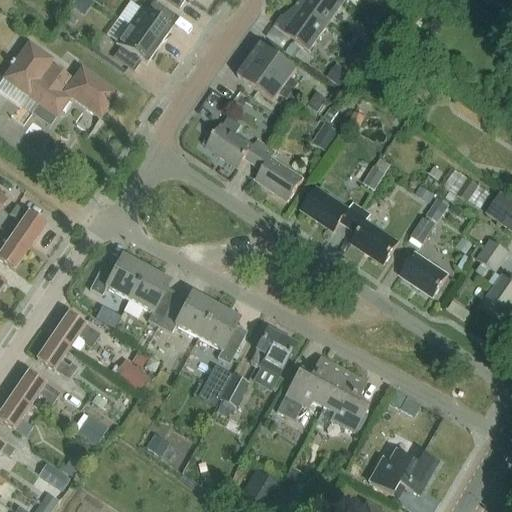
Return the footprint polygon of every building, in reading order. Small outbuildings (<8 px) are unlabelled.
[(86,0),(77,0),(71,9),(84,18),(94,5),(86,0)] [(163,0),(179,11),(186,1),(191,4),(194,0),(163,0)] [(300,0),(299,4),(297,7),(327,28),(345,4),(339,0),(300,0)] [(142,9),(129,28),(159,49),(161,47),(167,42),(166,40),(172,31),(167,28),(174,17),(154,3),(146,13),(142,9)] [(309,53),(327,28),(297,7),(296,9),(289,14),(291,16),(287,21),(282,18),(275,28),(309,53)] [(158,52),(159,49),(129,28),(116,46),(121,49),(113,59),(134,74),(141,64),(147,68),(153,59),(155,59),(158,52)] [(362,53),(369,44),(356,36),(350,45),(362,53)] [(301,51),(292,45),(286,54),(294,60),(301,51)] [(51,67),(53,64),(29,46),(3,83),(38,107),(32,117),(50,130),(71,100),(100,121),(118,97),(81,71),(73,83),(51,67)] [(261,47),(238,79),(274,105),(280,97),(287,102),(299,86),(291,81),(297,73),(261,47)] [(330,82),(340,90),(351,76),(340,68),(330,82)] [(308,108),(318,115),(327,103),(317,96),(308,108)] [(331,109),(324,118),(332,124),(339,114),(331,109)] [(355,113),(350,120),(360,126),(365,119),(355,113)] [(254,167),(266,148),(258,142),(254,149),(236,137),(242,129),(229,120),(223,129),(221,127),(215,137),(211,135),(203,147),(207,149),(206,150),(239,172),(245,162),(254,167)] [(313,146),(326,154),(339,134),(325,126),(313,146)] [(266,148),(254,167),(263,173),(256,183),(288,205),(304,182),(271,160),(276,154),(266,148)] [(377,162),(361,188),(372,195),(389,170),(377,162)] [(435,186),(441,177),(432,171),(426,180),(435,186)] [(454,199),(477,214),(487,198),(449,173),(438,188),(448,195),(444,202),(450,206),(454,199)] [(415,197),(430,206),(435,198),(420,188),(415,197)] [(341,225),(350,231),(362,212),(353,206),(349,212),(317,191),(302,213),(334,235),(341,225)] [(511,204),(500,196),(485,218),(511,237),(511,204)] [(436,227),(447,210),(435,202),(424,219),(436,227)] [(453,207),(450,211),(459,218),(462,214),(453,207)] [(22,225),(13,238),(30,250),(46,227),(29,215),(28,216),(16,208),(10,217),(22,225)] [(371,217),(362,212),(350,231),(358,236),(351,246),(384,268),(399,245),(367,224),(371,217)] [(434,230),(421,222),(409,241),(422,249),(434,230)] [(0,263),(14,273),(30,250),(13,238),(4,251),(0,248),(0,263)] [(489,242),(482,252),(502,267),(509,257),(489,242)] [(495,276),(502,267),(482,252),(475,262),(495,276)] [(448,278),(416,256),(401,279),(433,301),(448,278)] [(106,291),(129,303),(146,271),(122,258),(119,265),(108,259),(90,292),(102,299),(106,291)] [(170,284),(146,271),(129,303),(152,316),(148,323),(160,330),(177,296),(167,290),(170,284)] [(506,324),(511,315),(511,283),(504,278),(483,308),(506,324)] [(177,296),(160,330),(171,336),(176,328),(199,341),(216,309),(192,296),(188,302),(177,296)] [(240,322),(216,309),(199,341),(222,353),(217,361),(229,367),(247,334),(236,328),(240,322)] [(68,317),(53,339),(70,351),(79,338),(87,343),(84,347),(91,351),(100,338),(68,317)] [(256,353),(250,364),(278,380),(296,347),(267,332),(256,353)] [(61,364),(70,351),(53,339),(37,362),(69,384),(78,370),(71,366),(69,369),(61,364)] [(139,354),(132,365),(141,371),(148,360),(139,354)] [(297,375),(285,399),(276,415),(292,423),(300,407),(309,412),(312,405),(323,411),(343,373),(320,360),(309,381),(297,375)] [(122,363),(111,379),(137,396),(148,380),(122,363)] [(214,368),(208,380),(225,389),(232,377),(214,368)] [(343,373),(323,411),(334,417),(330,423),(354,436),(367,412),(355,406),(367,385),(343,373)] [(28,375),(12,398),(29,410),(38,397),(46,402),(44,406),(51,410),(60,397),(28,375)] [(232,379),(219,404),(222,405),(232,410),(235,412),(247,387),(232,379)] [(29,410),(12,398),(0,416),(0,423),(14,433),(14,432),(26,440),(32,431),(21,423),(29,410)] [(97,398),(92,405),(102,412),(107,405),(97,398)] [(232,410),(222,405),(217,415),(226,420),(232,410)] [(86,417),(79,428),(100,442),(107,431),(86,417)] [(100,442),(79,428),(72,439),(93,452),(100,442)] [(155,437),(146,451),(161,460),(170,446),(155,437)] [(0,455),(1,454),(9,459),(15,452),(6,446),(4,449),(0,445),(0,455)] [(399,487),(420,499),(440,464),(423,455),(417,466),(395,454),(389,465),(383,461),(369,485),(392,498),(399,487)] [(85,467),(67,455),(58,469),(76,481),(85,467)] [(41,464),(32,478),(56,494),(65,480),(41,464)] [(289,472),(284,481),(301,490),(306,481),(289,472)] [(264,511),(279,488),(253,473),(232,509),(238,511),(264,511)] [(36,511),(50,511),(56,504),(46,497),(36,511)]
